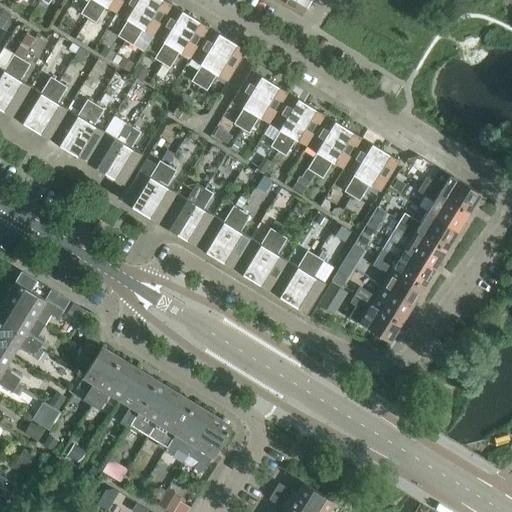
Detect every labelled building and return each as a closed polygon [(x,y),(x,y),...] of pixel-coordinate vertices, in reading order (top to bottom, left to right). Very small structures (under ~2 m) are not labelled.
[(88,0),(81,13),(88,18),(99,0),(88,0)] [(96,23),(106,7),(117,13),(124,0),(99,0),(88,18),(96,23)] [(127,20),(118,36),(125,41),(150,0),(124,0),(117,13),(127,20)] [(133,45),(143,29),(153,36),(172,5),(163,0),(150,0),(125,41),(133,45)] [(272,0),(300,17),(310,0),(272,0)] [(164,42),(155,59),(162,63),(191,16),(172,5),(153,36),(164,42)] [(0,8),(0,27),(2,29),(11,15),(0,8)] [(170,68),(179,52),(190,58),(209,28),(191,16),(162,63),(170,68)] [(201,65),(191,81),(199,86),(227,39),(209,28),(190,58),(201,65)] [(27,33),(14,54),(22,59),(35,38),(27,33)] [(207,90),(216,74),(228,81),(246,50),(227,39),(199,86),(207,90)] [(116,52),(105,46),(100,54),(110,61),(116,52)] [(80,47),(73,59),(81,64),(88,52),(80,47)] [(0,66),(0,95),(22,59),(14,54),(4,70),(0,66)] [(134,63),(123,57),(118,65),(128,72),(134,63)] [(21,80),(30,64),(22,59),(0,95),(0,107),(13,115),(31,86),(21,80)] [(143,81),(150,70),(138,63),(131,74),(143,81)] [(163,64),(156,75),(163,79),(169,68),(163,64)] [(251,70),(232,100),(244,108),(234,124),(241,128),(270,81),(251,70)] [(51,77),(41,92),(31,86),(13,115),(31,127),(59,82),(51,77)] [(249,133),(259,117),(270,124),(288,93),(270,81),(241,128),(249,133)] [(58,102),(67,87),(59,82),(31,127),(50,138),(68,108),(58,102)] [(185,93),(179,102),(187,107),(192,97),(185,93)] [(281,130),(271,146),(278,151),(307,104),(288,93),(270,124),(281,130)] [(87,99),(78,115),(68,108),(50,138),(68,149),(96,104),(87,99)] [(179,103),(172,114),(185,122),(192,111),(179,103)] [(94,125),(104,109),(96,104),(68,149),(86,161),(105,131),(94,125)] [(286,155),(295,139),(306,146),(325,115),(307,104),(278,151),(286,155)] [(317,153),(302,178),(299,177),(292,188),(302,195),(315,173),(344,127),(325,115),(306,146),(317,153)] [(124,122),(115,137),(105,131),(86,161),(105,172),(132,127),(124,122)] [(131,147),(140,132),(132,127),(105,172),(124,184),(142,154),(131,147)] [(227,144),(233,136),(219,127),(214,136),(227,144)] [(323,178),(332,162),(344,169),(362,138),(344,127),(315,173),(323,178)] [(354,175),(344,191),(352,196),(381,149),(362,138),(344,169),(354,175)] [(359,200),(369,184),(381,191),(399,161),(381,149),(352,196),(359,200)] [(264,157),(256,169),(264,173),(271,162),(264,157)] [(140,170),(122,199),(140,211),(168,166),(160,161),(150,176),(140,170)] [(167,186),(176,171),(168,166),(140,211),(159,222),(177,192),(167,186)] [(432,179),(427,176),(422,183),(469,212),(480,193),(439,168),(432,179)] [(398,180),(392,188),(401,193),(406,185),(398,180)] [(197,183),(187,199),(177,192),(159,222),(177,233),(205,188),(197,183)] [(417,191),(434,201),(427,212),(458,231),(469,212),(422,183),(417,191)] [(204,209),(213,193),(205,188),(177,233),(196,244),(214,215),(204,209)] [(233,206),(224,221),(214,215),(196,244),(214,256),(242,211),(233,206)] [(240,231),(250,216),(242,211),(214,256),(233,267),(251,237),(240,231)] [(420,223),(404,213),(400,220),(446,249),(458,231),(427,212),(420,223)] [(395,228),(411,238),(404,249),(435,268),(446,249),(400,220),(395,228)] [(270,228),(261,244),(251,237),(233,267),(251,278),(279,233),(270,228)] [(277,254),(287,238),(279,233),(251,278),(269,289),(288,260),(277,254)] [(355,243),(349,253),(359,259),(365,250),(355,243)] [(398,260),(382,250),(377,257),(424,286),(435,268),(404,249),(398,260)] [(307,251),(298,266),(288,260),(269,289),(288,301),(315,256),(307,251)] [(314,276),(324,261),(315,256),(288,301),(307,312),(325,283),(314,276)] [(373,265),(389,275),(382,286),(413,304),(424,286),(377,257),(373,265)] [(22,270),(15,281),(31,291),(38,280),(22,270)] [(338,271),(332,280),(342,287),(348,277),(338,271)] [(58,319),(63,310),(46,300),(31,291),(15,281),(4,300),(44,325),(51,314),(58,319)] [(318,303),(333,313),(345,294),(329,285),(318,303)] [(375,296),(359,287),(355,294),(401,323),(413,304),(382,286),(375,296)] [(52,290),(46,300),(63,310),(69,300),(52,290)] [(349,317),(390,342),(401,323),(355,294),(350,302),(356,306),(349,317)] [(45,339),(38,335),(44,325),(4,300),(0,305),(0,323),(40,348),(45,339)] [(73,303),(68,312),(79,319),(85,310),(75,303),(73,303)] [(18,345),(35,356),(40,348),(0,323),(0,348),(12,356),(18,345)] [(94,383),(83,400),(91,405),(121,358),(102,346),(83,377),(94,383)] [(22,376),(5,366),(12,356),(0,348),(0,373),(18,384),(22,376)] [(40,349),(34,357),(43,363),(48,354),(40,349)] [(99,410),(110,393),(120,400),(139,369),(121,358),(91,405),(99,410)] [(130,406),(120,423),(128,428),(157,380),(139,369),(120,400),(130,406)] [(0,384),(13,393),(18,384),(0,373),(0,384)] [(136,433),(138,430),(148,436),(176,391),(157,380),(128,428),(136,433)] [(56,391),(48,403),(59,410),(67,397),(56,391)] [(159,443),(157,445),(165,450),(194,403),(176,391),(148,436),(159,443)] [(173,455),(178,447),(189,453),(213,414),(194,403),(165,450),(173,455)] [(213,456),(232,426),(213,414),(189,453),(199,460),(194,468),(202,473),(213,456)] [(24,433),(38,442),(45,430),(31,422),(24,433)] [(50,434),(44,444),(53,450),(59,440),(50,434)] [(24,449),(17,460),(28,466),(35,455),(24,449)] [(128,469),(112,459),(104,472),(121,482),(128,469)] [(7,479),(0,491),(0,494),(8,499),(17,485),(7,479)] [(297,493),(279,482),(274,491),(308,511),(327,511),(334,501),(303,483),(297,493)] [(154,488),(150,494),(160,500),(166,490),(160,486),(154,488)] [(183,495),(170,488),(161,503),(174,511),(183,495)] [(269,499),(287,510),(285,511),(308,511),(274,491),(269,499)] [(103,493),(96,504),(105,509),(112,497),(103,493)] [(132,511),(133,511),(151,511),(136,503),(132,511)]
